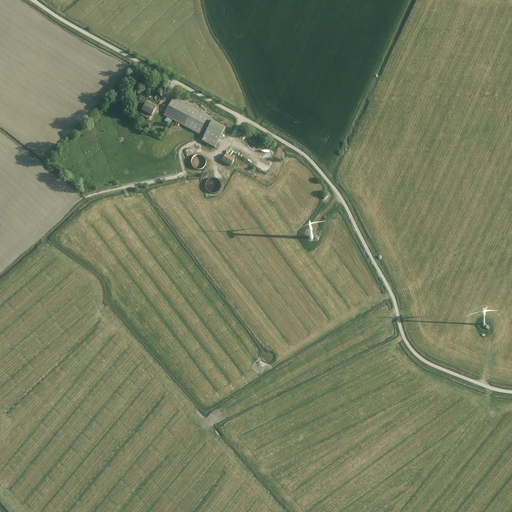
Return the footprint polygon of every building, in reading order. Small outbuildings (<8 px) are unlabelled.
[(211,120),(172,98),(162,115),(202,138),(209,121),(211,120)] [(155,110),(144,104),(139,114),(150,119),(155,110)] [(215,150),(225,129),(209,121),(202,138),(199,142),(215,150)] [(234,160),(225,156),(222,162),(230,167),(234,160)] [(271,167),(273,161),(261,156),(259,161),(271,167)] [(218,193),(219,185),(210,184),(210,192),(218,193)]
